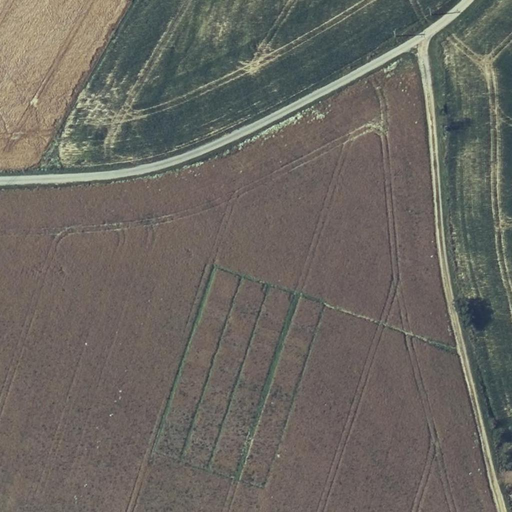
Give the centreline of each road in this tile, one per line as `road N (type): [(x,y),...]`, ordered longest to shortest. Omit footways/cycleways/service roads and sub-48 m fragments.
road 1 (unclassified): [(0,179),(115,172),(195,152),(425,35),(468,0)]
road 2 (track): [(425,35),(469,397),(501,473)]
